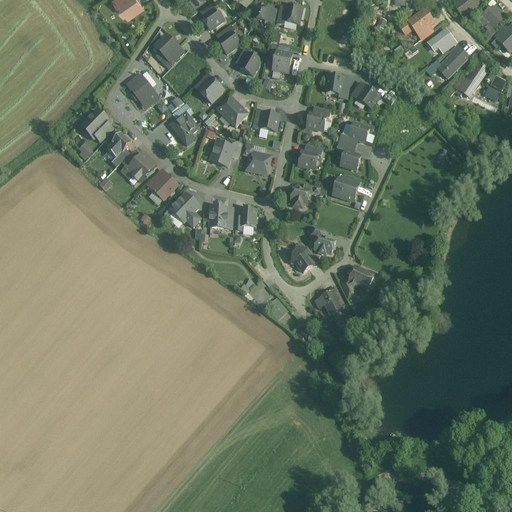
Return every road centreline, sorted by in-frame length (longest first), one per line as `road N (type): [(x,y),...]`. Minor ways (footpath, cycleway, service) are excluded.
road 1 (residential): [(167,9),(110,104),(187,183),(274,203)]
road 2 (residential): [(274,203),(265,242),(270,268),(281,285),(301,291),(341,267),(382,161)]
road 3 (residential): [(294,107),(239,91),(167,9)]
